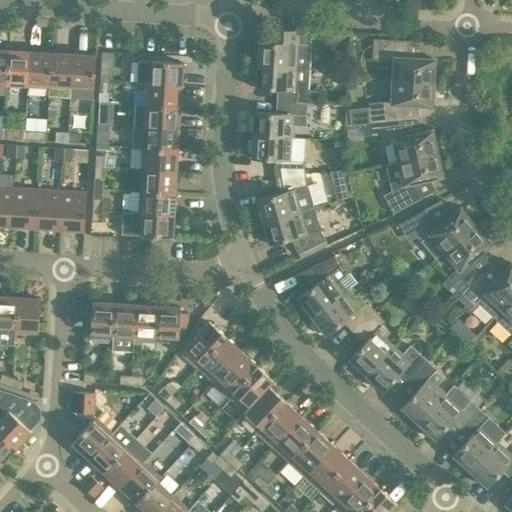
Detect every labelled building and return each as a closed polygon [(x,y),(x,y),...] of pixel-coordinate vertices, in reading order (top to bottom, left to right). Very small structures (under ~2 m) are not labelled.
[(267,29),(266,42),(258,41),(257,64),(309,68),(311,32),(299,32),(299,31),(267,29)] [(393,61),(392,80),(433,83),(434,59),(401,57),(402,41),(373,39),(372,51),(382,52),(381,60),(393,61)] [(0,85),(6,85),(8,50),(0,49),(0,85)] [(6,85),(28,87),(30,52),(8,50),(6,85)] [(28,87),(47,88),(49,88),(51,53),(30,52),(28,87)] [(73,54),(51,53),(49,88),(47,88),(47,96),(70,98),(73,54)] [(73,54),(70,98),(92,99),(95,55),(73,54)] [(182,63),(147,61),(137,60),(136,82),(181,85),(182,63)] [(282,90),(282,101),(307,103),(315,104),(316,87),(312,86),(312,90),(307,90),(309,68),(257,64),(255,88),(282,90)] [(100,69),(99,80),(109,80),(110,69),(100,69)] [(108,93),(109,80),(99,80),(99,93),(108,93)] [(369,111),(370,123),(399,121),(397,104),(431,106),(433,83),(392,80),(391,101),(377,102),(378,110),(369,111)] [(145,92),(145,104),(180,107),(181,85),(136,82),(135,91),(145,92)] [(305,126),(307,103),(282,101),(281,113),(254,112),(252,135),(292,138),(293,126),(305,126)] [(145,104),(145,105),(134,105),(133,125),(179,128),(180,107),(145,104)] [(405,131),(400,131),(399,121),(370,123),(371,136),(381,135),(381,143),(393,142),(397,162),(437,153),(432,130),(405,136),(405,131)] [(177,149),(179,128),(133,125),(132,147),(142,148),(142,147),(177,149)] [(25,140),(25,130),(12,129),(12,139),(25,140)] [(25,140),(36,140),(44,141),(45,131),(25,130),(25,140)] [(68,142),(68,133),(55,132),(55,142),(68,142)] [(68,133),(68,142),(79,143),(79,133),(68,133)] [(292,138),(252,135),(251,159),(278,160),(280,176),(305,174),(303,161),(304,150),(292,149),(292,138)] [(15,158),(16,145),(7,145),(6,157),(15,158)] [(16,145),(15,158),(23,158),(24,146),(16,145)] [(142,148),(141,169),(176,171),(177,149),(142,147),(142,148)] [(60,161),(63,161),(63,148),(55,148),(54,160),(55,160),(54,166),(60,167),(60,161)] [(63,148),(63,161),(71,161),(72,149),(63,148)] [(442,176),(437,153),(397,162),(402,185),(391,191),(395,198),(387,202),(393,213),(419,199),(410,183),(442,176)] [(95,155),(94,166),(104,166),(105,156),(95,155)] [(103,179),(104,166),(94,166),(93,179),(103,179)] [(141,169),(139,190),(175,193),(176,171),(141,169)] [(256,199),(262,222),(313,208),(312,205),(308,189),(307,189),(307,186),(305,174),(280,176),(282,192),(256,199)] [(0,225),(11,226),(13,187),(0,186),(0,225)] [(11,226),(35,228),(37,189),(13,187),(11,226)] [(35,228),(59,229),(61,190),(37,189),(35,228)] [(61,190),(59,229),(83,231),(86,192),(61,190)] [(139,190),(138,212),(173,214),(175,193),(139,190)] [(92,198),(92,209),(101,209),(102,198),(92,198)] [(313,210),(313,208),(262,222),(269,245),(289,239),(298,254),(325,241),(319,230),(314,210),(313,210)] [(427,231),(444,252),(475,226),(460,208),(435,229),(424,209),(398,223),(404,234),(413,230),(416,237),(427,231)] [(101,222),(101,209),(92,209),(91,222),(101,222)] [(138,212),(138,213),(128,212),(127,221),(138,221),(137,235),(172,237),(173,214),(138,212)] [(448,289),(456,298),(476,277),(465,265),(490,244),(475,226),(444,252),(457,268),(448,277),(454,282),(448,289)] [(319,282),(297,298),(300,301),(297,306),(303,313),(308,313),(312,317),(343,293),(343,292),(336,283),(346,276),(339,267),(333,256),(311,267),(319,282)] [(471,312),(478,305),(493,318),(494,317),(511,296),(511,264),(511,263),(488,288),(476,277),(456,298),(471,312)] [(312,317),(313,319),(311,324),(317,333),(323,332),(325,335),(347,319),(358,330),(376,313),(367,303),(366,304),(359,296),(354,295),(348,288),(343,292),(343,293),(312,317)] [(0,343),(14,344),(15,332),(16,332),(18,297),(0,296),(0,343)] [(511,338),(507,344),(511,348),(511,296),(494,317),(495,318),(497,322),(510,334),(511,334),(511,338)] [(40,299),(18,297),(16,332),(38,334),(40,299)] [(89,337),(112,338),(113,338),(115,303),(91,302),(89,337)] [(133,340),(134,340),(137,305),(115,303),(113,338),(112,338),(111,350),(132,351),(133,340)] [(141,340),(156,341),(158,306),(137,305),(134,340),(133,340),(132,351),(140,352),(141,340)] [(180,307),(158,306),(156,341),(178,342),(179,326),(187,327),(187,313),(179,313),(180,307)] [(384,321),(376,313),(358,330),(367,340),(348,360),(366,376),(393,346),(384,338),(389,333),(380,325),(384,321)] [(180,353),(197,368),(226,337),(208,321),(206,324),(201,320),(193,330),(197,334),(180,353)] [(197,368),(213,383),(241,352),(226,337),(197,368)] [(401,371),(410,380),(427,361),(410,345),(401,354),(393,346),(366,376),(383,391),(401,371)] [(257,367),(241,352),(213,383),(229,397),(257,367)] [(400,407),(417,423),(444,394),(436,386),(444,377),(427,361),(410,380),(419,388),(400,407)] [(244,412),(245,413),(250,407),(269,387),(274,382),(257,367),(229,397),(244,412)] [(83,373),(83,381),(82,382),(95,383),(95,373),(83,373)] [(13,379),(13,378),(2,374),(0,379),(0,383),(10,387),(13,379)] [(131,385),(132,376),(119,375),(119,384),(131,385)] [(132,376),(131,385),(143,386),(143,376),(132,376)] [(13,379),(10,387),(20,391),(24,382),(13,378),(13,379)] [(445,394),(444,394),(417,423),(435,439),(453,419),(462,427),(479,408),(468,398),(464,394),(459,389),(455,387),(453,385),(445,394)] [(166,402),(172,395),(162,386),(156,393),(166,402)] [(245,413),(259,426),(261,428),(285,402),(269,387),(250,407),(245,413)] [(0,390),(7,393),(0,400),(0,433),(15,448),(31,431),(20,422),(30,411),(28,409),(33,402),(34,402),(0,389),(0,390)] [(71,443),(88,459),(112,433),(93,415),(94,393),(74,392),(73,412),(88,425),(71,443)] [(172,395),(166,402),(175,410),(181,403),(172,395)] [(301,416),(285,402),(261,428),(259,426),(255,431),(272,447),(301,416)] [(488,417),(479,408),(462,427),(471,435),(452,455),(469,471),(496,441),(480,426),(488,417)] [(198,431),(204,424),(194,415),(188,422),(198,431)] [(272,447),(288,461),(316,431),(301,416),(272,447)] [(204,424),(198,431),(207,439),(213,432),(204,424)] [(190,445),(196,438),(187,429),(180,436),(190,445)] [(288,461),(303,476),(332,445),(316,431),(288,461)] [(0,463),(1,464),(15,448),(0,433),(0,463)] [(88,459),(104,474),(128,448),(112,433),(88,459)] [(196,438),(190,445),(198,452),(205,445),(196,438)] [(505,467),(511,473),(511,455),(496,441),(469,471),(487,487),(505,467)] [(303,476),(319,490),(348,460),(332,445),(303,476)] [(219,454),(228,463),(235,456),(225,447),(219,454)] [(104,474),(120,488),(144,462),(128,448),(104,474)] [(207,456),(224,472),(230,465),(228,463),(219,454),(217,457),(211,452),(207,456)] [(228,463),(230,465),(237,470),(243,464),(235,456),(228,463)] [(319,490),(335,505),(364,475),(348,460),(319,490)] [(120,488),(135,502),(136,503),(157,480),(157,481),(160,477),(144,462),(120,488)] [(230,465),(224,472),(230,478),(237,470),(230,465)] [(262,490),(268,483),(258,474),(252,481),(262,490)] [(358,511),(379,489),(364,475),(335,505),(342,511),(358,511)] [(81,486),(88,492),(97,482),(90,476),(81,486)] [(136,503),(135,502),(131,505),(138,511),(157,511),(173,495),(172,494),(157,481),(157,480),(136,503)] [(102,487),(97,482),(88,492),(93,497),(102,487)] [(268,483),(262,490),(271,498),(277,491),(268,483)] [(253,503),(260,496),(250,488),(244,495),(253,503)] [(157,511),(186,511),(188,510),(178,500),(183,494),(177,489),(172,494),(173,495),(157,511)] [(358,511),(389,511),(396,504),(379,489),(358,511)] [(260,496),(253,503),(262,511),(268,504),(260,496)]
